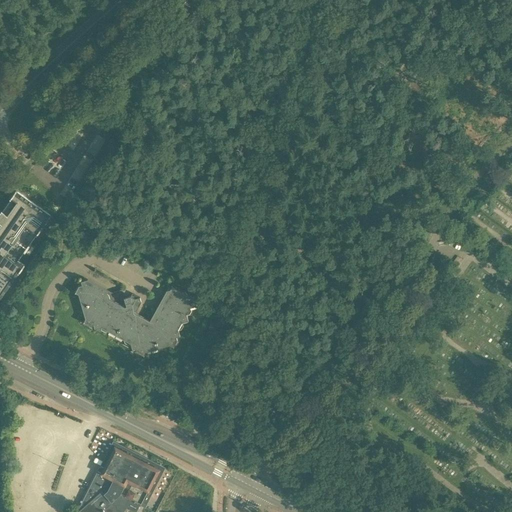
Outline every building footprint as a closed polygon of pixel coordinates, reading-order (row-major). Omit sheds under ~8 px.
[(90,169),(105,137),(80,126),(73,140),(90,148),(82,165),(90,169)] [(0,299),(19,273),(20,273),(25,265),(18,261),(24,253),(25,253),(31,245),(31,244),(36,236),(37,236),(43,227),(51,216),(16,191),(15,192),(20,195),(15,201),(11,198),(10,199),(10,200),(11,200),(2,211),(2,212),(0,213),(0,299)] [(85,222),(87,214),(74,210),(71,217),(85,222)] [(113,305),(108,303),(106,296),(109,291),(88,279),(82,281),(84,287),(79,294),(86,319),(94,323),(95,329),(102,327),(104,324),(107,325),(109,331),(123,339),(130,338),(133,340),(131,343),(133,350),(138,348),(145,352),(170,345),(174,338),(180,336),(178,330),(174,328),(176,324),(188,321),(186,315),(183,313),(184,309),(196,306),(194,300),(172,287),(170,290),(171,293),(168,298),(166,297),(162,305),(163,308),(160,313),(158,312),(155,317),(157,319),(154,323),(148,325),(143,322),(144,320),(139,317),(138,319),(133,316),(132,312),(137,310),(141,302),(140,297),(136,298),(131,296),(125,298),(128,310),(123,311),(118,309),(119,306),(114,303),(113,305)] [(159,470),(144,462),(115,448),(107,463),(103,461),(76,511),(123,511),(126,509),(133,511),(136,511),(140,506),(141,507),(159,470)] [(171,487),(164,501),(172,505),(173,502),(184,508),(188,501),(189,502),(193,495),(191,494),(194,488),(183,482),(179,489),(177,488),(176,490),(171,487)]
